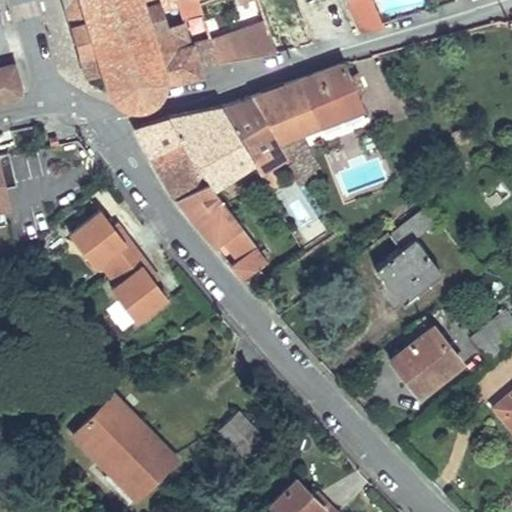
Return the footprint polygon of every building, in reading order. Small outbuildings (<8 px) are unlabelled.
[(200,74),(197,66),(189,37),(171,42),(162,13),(158,14),(153,0),(63,0),(71,24),(68,25),(77,55),(80,55),(86,76),(108,69),(119,101),(131,103),(147,101),(158,95),(160,85),(200,74)] [(189,37),(185,25),(181,11),(178,0),(153,0),(158,14),(162,13),(171,42),(189,37)] [(178,0),(181,11),(200,5),(198,0),(178,0)] [(257,0),(268,29),(279,27),(304,21),(296,0),(257,0)] [(343,0),(358,34),(382,28),(369,0),(343,0)] [(204,20),(218,62),(267,54),(257,23),(222,35),(216,17),(204,20)] [(185,25),(189,37),(197,66),(218,62),(204,20),(185,25)] [(268,29),(276,52),(287,50),(279,27),(268,29)] [(273,44),(265,46),(267,54),(276,52),(273,44)] [(0,98),(13,96),(20,90),(13,64),(0,67),(0,98)] [(343,64),(249,96),(278,143),(299,133),(362,110),(343,64)] [(119,101),(108,69),(86,76),(92,94),(96,98),(110,104),(119,101)] [(249,96),(219,104),(251,159),(278,143),(249,96)] [(210,184),(251,159),(219,104),(169,116),(136,126),(151,153),(180,136),(191,155),(206,178),(210,184)] [(283,152),(297,174),(316,163),(299,133),(278,143),(283,152)] [(191,155),(180,136),(151,153),(162,173),(191,155)] [(283,152),(278,143),(251,159),(255,168),(283,152)] [(0,226),(6,225),(0,197),(0,189),(16,186),(9,153),(0,155),(0,226)] [(206,178),(191,155),(162,173),(174,196),(206,178)] [(227,206),(210,184),(206,178),(174,196),(199,225),(227,206)] [(265,257),(227,206),(199,225),(205,232),(211,229),(219,238),(220,237),(237,256),(230,262),(241,275),(265,257)] [(375,266),(401,302),(439,273),(414,238),(435,221),(423,207),(389,233),(400,248),(375,266)] [(125,235),(118,238),(111,227),(98,213),(68,235),(92,266),(98,263),(114,284),(109,288),(132,319),(163,297),(152,283),(139,266),(145,262),(125,235)] [(116,224),(111,227),(118,238),(125,235),(116,224)] [(219,238),(211,229),(205,232),(213,241),(219,238)] [(145,262),(139,266),(152,283),(158,279),(145,262)] [(471,336),(488,359),(511,340),(511,316),(506,309),(471,336)] [(390,356),(419,393),(461,361),(427,317),(404,333),(410,342),(390,356)] [(503,415),(511,427),(511,389),(502,398),(511,410),(503,415)] [(102,476),(125,500),(172,456),(146,429),(142,433),(136,427),(141,422),(112,394),(71,432),(108,470),(102,476)] [(216,428),(245,458),(266,440),(237,409),(216,428)] [(146,429),(141,422),(136,427),(142,433),(146,429)] [(334,511),(323,501),(319,505),(305,491),(293,479),(268,503),(277,511),(334,511)] [(305,491),(319,505),(323,501),(309,487),(305,491)]
